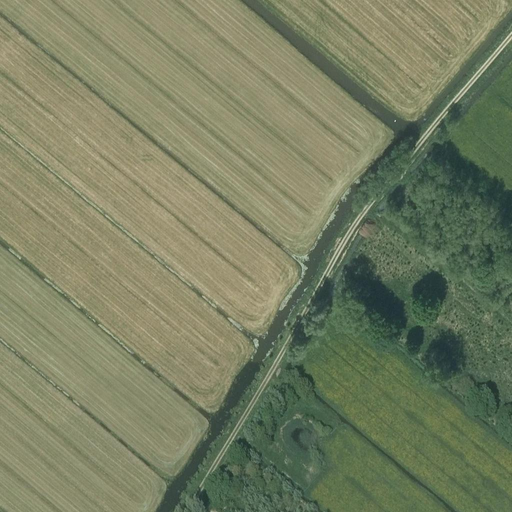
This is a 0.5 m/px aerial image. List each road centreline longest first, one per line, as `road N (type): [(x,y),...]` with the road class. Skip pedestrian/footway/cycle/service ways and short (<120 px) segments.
road 1 (track): [(186,511),(343,241),(511,35)]
road 2 (track): [(310,490),(274,460),(271,442),(295,411),(292,397),(267,376)]
